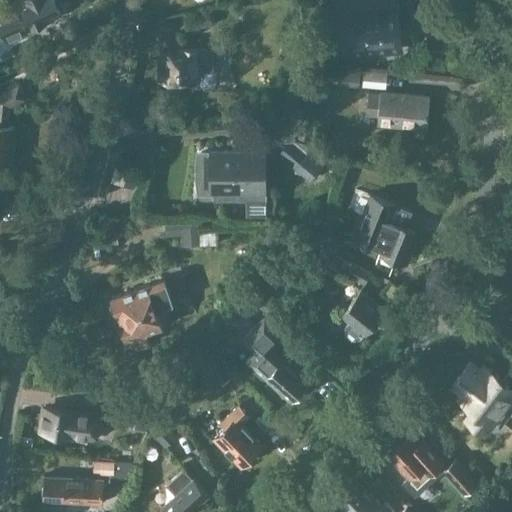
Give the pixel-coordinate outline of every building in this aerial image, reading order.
[(0,28),(8,45),(34,33),(31,27),(33,26),(33,27),(43,22),(42,22),(59,14),(60,14),(53,0),(11,0),(0,5),(0,28)] [(397,0),(332,0),(335,26),(347,24),(350,58),(403,53),(402,43),(414,42),(410,7),(399,8),(397,0)] [(212,24),(210,10),(184,15),(187,29),(212,24)] [(162,79),(196,79),(200,79),(201,83),(203,86),(212,86),(216,84),(216,74),(213,74),(213,48),(204,48),(180,49),(180,51),(161,51),(161,61),(158,64),(158,76),(162,79)] [(337,86),(358,88),(359,75),(339,73),(337,86)] [(0,94),(0,161),(11,163),(14,125),(7,124),(9,107),(24,99),(18,86),(0,94)] [(429,95),(380,91),(368,90),(366,115),(378,116),(377,122),(406,125),(406,129),(426,131),(429,95)] [(301,112),(297,137),(311,140),(315,114),(301,112)] [(294,117),(275,118),(275,141),(288,141),(294,141),(294,117)] [(288,141),(277,154),(310,181),(327,160),(315,150),(312,147),(311,146),(297,141),(294,141),(288,141)] [(196,195),(209,195),(213,195),(213,198),(266,198),(266,151),(196,152),(194,161),(194,173),(195,184),(196,195)] [(380,254),(406,264),(418,232),(388,221),(395,204),(370,194),(352,239),(378,249),(378,247),(382,249),(380,254)] [(164,222),(164,221),(165,235),(182,234),(183,247),(199,245),(198,231),(197,219),(164,222)] [(346,274),(364,283),(370,271),(351,262),(343,258),(343,257),(320,245),(314,258),(337,270),(338,269),(346,273),(346,274)] [(156,312),(173,306),(163,279),(111,297),(125,338),(127,338),(131,349),(149,342),(145,331),(161,326),(156,312)] [(361,289),(341,314),(349,321),(344,327),(345,335),(352,340),(359,339),(364,333),(364,334),(385,308),(361,289)] [(263,381),(266,377),(292,399),(307,383),(275,353),(275,346),(285,335),(264,316),(241,340),(253,351),(243,363),(247,366),(248,366),(259,376),(259,377),(263,381)] [(207,367),(223,385),(233,375),(215,359),(207,367)] [(468,367),(450,390),(462,399),(458,404),(469,412),(489,428),(511,397),(511,366),(499,383),(483,371),(480,376),(468,367)] [(100,422),(132,426),(135,404),(103,400),(100,422)] [(225,426),(214,437),(241,464),(261,445),(240,423),(247,415),(237,405),(221,422),(225,426)] [(56,435),(94,440),(94,439),(95,439),(98,414),(45,407),(42,429),(57,431),(56,435)] [(151,431),(165,446),(175,437),(161,421),(151,431)] [(390,451),(388,453),(410,477),(404,482),(416,496),(443,471),(442,469),(446,466),(443,463),(444,462),(422,439),(416,445),(408,435),(399,443),(396,443),(391,447),(390,451)] [(464,494),(477,482),(478,482),(477,481),(469,472),(455,457),(446,466),(442,469),(443,471),(464,494)] [(110,484),(123,485),(131,463),(93,460),(92,472),(110,473),(110,484)] [(476,465),(469,472),(477,481),(485,475),(476,465)] [(184,471),(174,480),(167,487),(175,495),(161,508),(164,511),(188,511),(209,494),(193,477),(192,479),(184,471)] [(102,503),(103,478),(43,475),(42,500),(77,502),(77,504),(79,506),(88,507),(90,505),(90,502),(102,503)] [(372,511),(395,511),(385,501),(383,504),(370,491),(368,492),(358,481),(339,499),(351,511),(372,511)]
